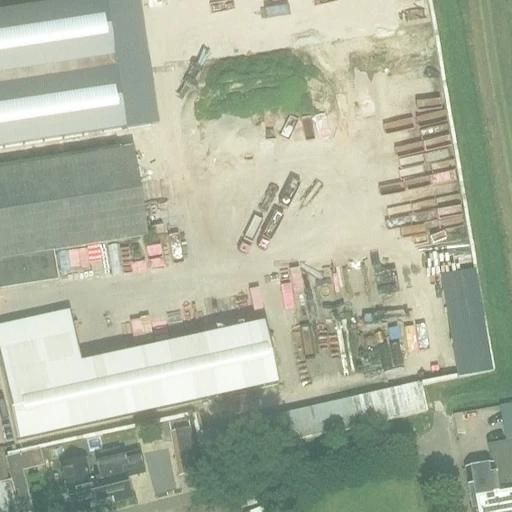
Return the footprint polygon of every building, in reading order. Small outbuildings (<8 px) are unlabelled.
[(0,150),(125,132),(105,0),(90,0),(89,0),(0,13),(0,150)] [(201,26),(167,29),(172,83),(237,77),(234,49),(204,52),(201,26)] [(287,33),(291,62),(313,60),(309,30),(287,33)] [(345,36),(351,59),(361,56),(356,33),(345,36)] [(274,35),(244,42),(251,71),(281,64),(274,35)] [(394,87),(439,81),(436,56),(391,62),(394,87)] [(390,108),(391,128),(423,125),(422,113),(441,112),(439,89),(411,91),(412,107),(390,108)] [(242,107),(268,103),(266,91),(240,95),(242,107)] [(194,126),(193,114),(174,115),(174,108),(161,108),(162,128),(194,126)] [(134,130),(144,129),(142,113),(132,114),(134,130)] [(455,160),(452,137),(379,145),(382,168),(455,160)] [(217,185),(269,169),(264,153),(212,169),(217,185)] [(0,296),(56,288),(52,262),(145,247),(130,155),(117,157),(0,174),(0,296)] [(411,189),(412,201),(435,199),(434,186),(411,189)] [(184,233),(191,232),(187,211),(180,212),(184,233)] [(466,233),(408,248),(412,263),(470,249),(466,233)] [(401,288),(391,290),(402,345),(412,342),(401,288)] [(80,365),(68,310),(0,324),(0,370),(16,443),(278,385),(264,324),(80,365)] [(326,314),(329,342),(346,341),(344,312),(326,314)] [(393,388),(382,390),(387,415),(424,407),(420,384),(394,390),(393,388)] [(352,398),(273,413),(279,442),(323,434),(321,425),(356,419),(352,398)] [(190,432),(170,435),(177,479),(197,476),(190,432)] [(511,490),(507,491),(504,478),(511,476),(511,442),(487,447),(490,465),(464,470),(469,499),(511,491),(511,490)] [(93,480),(100,507),(128,500),(123,479),(142,474),(138,454),(94,465),(95,469),(98,479),(93,480)] [(85,464),(72,467),(74,475),(66,477),(69,486),(65,487),(70,511),(81,511),(100,507),(93,480),(88,482),(85,464)] [(2,483),(0,474),(0,511),(18,511),(11,481),(2,483)] [(511,511),(511,491),(469,499),(471,511),(511,511)]
